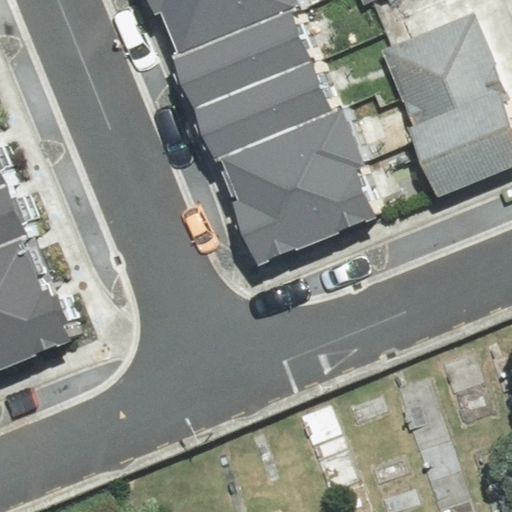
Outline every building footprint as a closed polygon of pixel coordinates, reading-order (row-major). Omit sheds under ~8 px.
[(176,0),(180,10),(190,7),(207,51),(319,7),(330,4),(328,0),(176,0)] [(319,7),(207,51),(253,159),(362,115),(319,7)] [(511,83),(484,17),(397,53),(428,128),(434,125),(511,92),(511,83)] [(0,144),(17,138),(0,92),(0,144)] [(511,92),(434,125),(462,191),(511,170),(511,92)] [(362,115),(253,159),(268,195),(257,199),(284,265),(403,217),(383,170),(396,165),(373,110),(362,115)] [(0,144),(0,201),(36,187),(17,138),(0,144)] [(0,201),(0,261),(57,238),(36,187),(0,201)] [(57,238),(0,261),(0,319),(78,287),(57,238)] [(78,287),(0,319),(0,382),(100,341),(78,287)]
